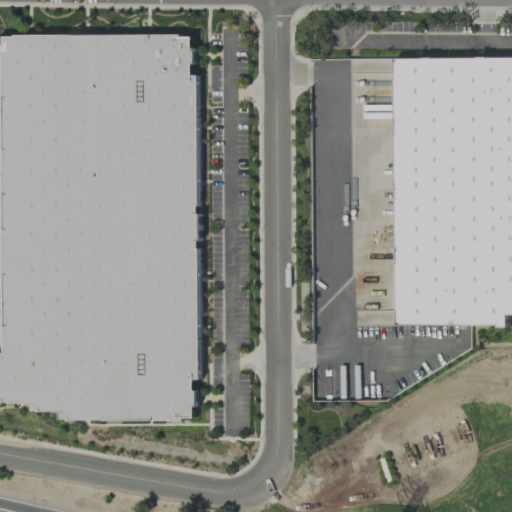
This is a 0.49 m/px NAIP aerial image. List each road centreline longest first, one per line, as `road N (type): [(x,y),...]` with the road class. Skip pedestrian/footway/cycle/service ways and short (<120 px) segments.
road 1 (residential): [(277,0),(282,446),(270,484)]
road 2 (residential): [(270,484),(242,498),(0,453)]
